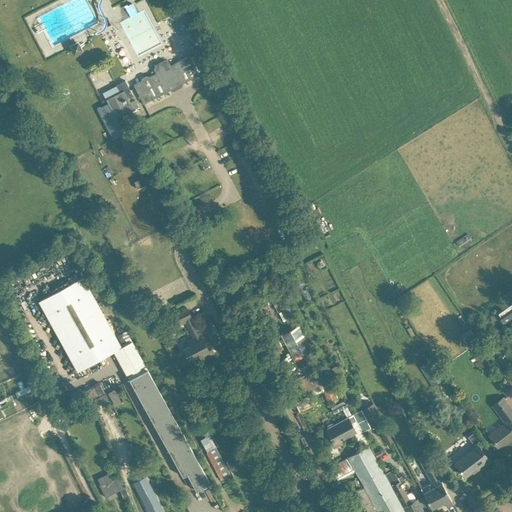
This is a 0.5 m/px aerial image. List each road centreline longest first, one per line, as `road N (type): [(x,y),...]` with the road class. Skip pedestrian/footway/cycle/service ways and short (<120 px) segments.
road 1 (track): [(98,511),(0,325)]
road 2 (unknown): [(206,511),(177,489),(117,380),(99,371)]
